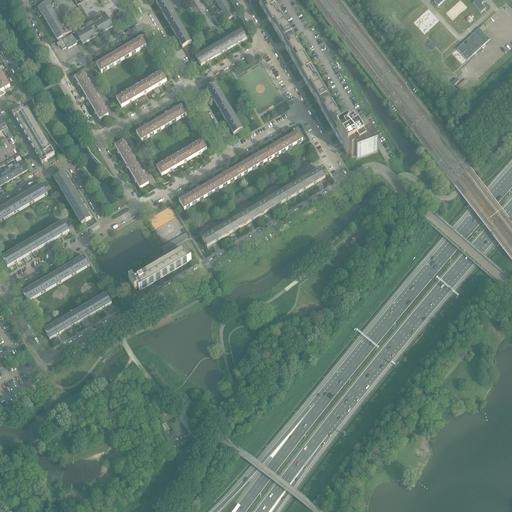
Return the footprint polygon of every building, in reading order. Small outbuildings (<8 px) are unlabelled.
[(52,0),(50,1),(38,8),(42,16),(43,16),(57,41),(58,40),(59,43),(57,44),(58,47),(61,46),(63,50),(67,48),(66,47),(67,47),(68,49),(77,44),(76,42),(80,40),(81,42),(83,45),(96,37),(95,36),(99,34),(100,35),(113,27),(104,12),(100,15),(100,14),(94,17),(94,18),(91,20),(91,21),(90,22),(89,21),(87,23),(83,26),(82,25),(76,28),(77,29),(75,31),(72,32),(69,27),(66,22),(65,19),(63,17),(58,9),(59,8),(56,4),(55,4),(53,0),(52,0)] [(159,9),(160,11),(161,12),(165,18),(174,12),(166,0),(159,0),(155,3),(156,3),(159,9)] [(224,0),(221,0),(217,3),(220,9),(227,4),(224,0)] [(261,4),(259,5),(276,34),(277,33),(282,41),(286,49),(285,50),(312,95),(313,94),(322,110),(321,111),(341,146),(342,145),(343,147),(348,155),(349,154),(352,158),(354,157),(357,160),(378,153),(377,151),(371,140),(367,142),(365,139),(362,134),(359,136),(358,136),(358,135),(354,129),(349,132),(348,131),(272,0),(267,0),(261,4)] [(483,2),(481,0),(476,0),(473,4),(481,13),(485,8),(481,4),(483,2)] [(227,4),(220,9),(223,14),(231,10),(227,4)] [(231,10),(223,14),(227,21),(235,16),(231,10)] [(174,33),(183,28),(174,12),(165,18),(168,24),(170,27),(174,33)] [(183,28),(174,33),(177,39),(177,40),(179,42),(182,48),(182,49),(183,48),(188,45),(192,43),(183,28)] [(479,28),(456,49),(467,61),(489,40),(479,28)] [(226,39),(232,48),(238,45),(238,44),(240,43),(241,43),(240,43),(246,39),(247,40),(247,39),(241,30),(226,39)] [(131,45),(126,47),(131,56),(146,47),(141,38),(133,43),(131,44),(131,45)] [(211,48),(216,57),(222,54),(223,54),(223,53),(225,52),(232,48),(226,39),(211,48)] [(117,53),(111,56),(116,65),(131,56),(126,47),(119,52),(117,53)] [(216,57),(211,48),(196,57),(198,62),(201,66),(207,63),(208,62),(207,62),(209,61),(210,61),(216,57)] [(193,65),(198,62),(196,57),(194,54),(189,57),(193,65)] [(102,62),(96,65),(101,74),(116,65),(111,56),(104,60),(102,62)] [(1,71),(0,71),(0,90),(1,92),(5,90),(10,87),(1,71)] [(83,73),(75,78),(78,84),(79,86),(80,86),(83,92),(92,87),(83,73)] [(162,73),(147,82),(152,90),(159,86),(161,85),(167,82),(162,73)] [(469,83),(465,80),(458,87),(461,90),(469,83)] [(147,82),(131,91),(137,99),(144,95),(146,94),(152,90),(147,82)] [(210,96),(212,99),(216,105),(225,100),(216,85),(216,84),(207,90),(210,96)] [(92,87),(83,92),(87,98),(88,100),(92,106),(100,101),(92,87)] [(131,91),(116,99),(121,108),(130,103),(132,102),(137,99),(131,91)] [(219,111),(221,114),(225,120),(234,115),(233,115),(225,100),(216,105),(219,111)] [(100,101),(92,106),(95,113),(96,115),(100,121),(109,116),(100,101)] [(171,113),(166,116),(172,124),(187,116),(182,107),(173,112),(171,113)] [(55,155),(28,110),(25,111),(23,108),(12,114),(15,118),(16,117),(17,120),(16,121),(18,124),(19,124),(21,127),(20,127),(22,131),(23,130),(25,133),(24,134),(26,137),(27,137),(29,140),(28,140),(30,144),(31,143),(32,146),(31,147),(33,150),(35,150),(36,152),(35,153),(37,157),(38,156),(40,159),(39,160),(42,165),(47,162),(46,160),(55,155)] [(228,126),(230,129),(234,135),(233,135),(234,136),(243,130),(242,130),(234,115),(225,120),(228,126)] [(157,122),(151,125),(156,133),(172,124),(166,116),(159,120),(157,121),(157,122)] [(4,133),(9,130),(3,120),(0,121),(0,126),(3,131),(4,133)] [(142,130),(136,134),(141,142),(156,133),(151,125),(145,129),(144,129),(142,130)] [(282,142),(287,150),(303,141),(298,132),(282,142)] [(202,141),(187,150),(192,159),(199,155),(201,154),(207,150),(202,141)] [(123,160),(132,155),(124,142),(115,146),(123,160)] [(268,150),(273,158),(287,150),(282,142),(268,150)] [(187,150),(172,159),(177,168),(184,163),(186,162),(187,162),(192,159),(187,150)] [(252,159),(258,167),(273,158),(268,150),(252,159)] [(132,155),(123,160),(132,175),(141,170),(132,155)] [(172,159),(157,168),(162,177),(170,172),(172,171),(172,170),(177,168),(172,159)] [(237,168),(242,176),(258,167),(252,159),(237,168)] [(28,171),(22,161),(17,163),(18,165),(23,173),(28,171)] [(14,168),(19,176),(23,173),(18,165),(14,168)] [(10,170),(15,179),(19,176),(14,168),(10,170)] [(223,176),(228,185),(242,176),(237,168),(223,176)] [(5,173),(10,181),(15,179),(10,170),(5,173)] [(141,170),(132,175),(140,189),(149,184),(141,170)] [(305,179),(310,188),(325,179),(320,170),(305,179)] [(1,175),(6,184),(10,181),(5,173),(1,175)] [(73,189),(63,173),(55,179),(64,194),(73,189)] [(208,185),(213,193),(228,185),(223,176),(208,185)] [(287,189),(292,198),(310,188),(305,179),(287,189)] [(193,194),(198,202),(213,193),(208,185),(193,194)] [(27,195),(32,204),(47,195),(46,192),(42,186),(27,195)] [(73,189),(64,194),(73,210),(82,204),(73,189)] [(270,199),(275,209),(292,198),(287,189),(270,199)] [(198,202),(193,194),(179,202),(184,210),(198,202)] [(32,204),(27,195),(12,204),(17,213),(32,204)] [(252,210),(258,219),(275,209),(270,199),(252,210)] [(17,213),(12,204),(0,210),(0,218),(2,222),(17,213)] [(90,219),(82,204),(73,210),(80,222),(81,225),(82,224),(85,223),(86,223),(87,222),(90,219)] [(235,220),(240,229),(258,219),(252,210),(235,220)] [(217,230),(223,239),(240,229),(235,220),(217,230)] [(69,232),(69,231),(65,226),(64,223),(48,232),(53,241),(69,232)] [(223,239),(217,230),(202,239),(207,248),(223,239)] [(368,232),(376,241),(378,240),(369,231),(368,232)] [(53,241),(48,232),(33,241),(38,250),(53,241)] [(357,235),(348,244),(353,249),(352,250),(358,256),(369,245),(363,240),(362,241),(357,235)] [(38,250),(33,241),(18,250),(23,259),(38,250)] [(23,259),(18,250),(2,259),(3,259),(5,263),(4,263),(5,264),(8,268),(23,259)] [(127,285),(126,285),(127,285),(131,291),(132,293),(135,291),(139,289),(140,291),(191,261),(188,255),(186,252),(157,268),(135,282),(134,280),(133,279),(129,281),(130,283),(127,285)] [(68,267),(74,276),(89,267),(84,258),(68,267)] [(53,276),(59,285),(74,276),(68,267),(53,276)] [(38,285),(43,294),(59,285),(53,276),(38,285)] [(43,294),(38,285),(23,294),(25,297),(25,298),(25,299),(26,299),(28,302),(28,303),(43,294)] [(91,304),(96,313),(111,304),(106,295),(91,304)] [(75,313),(80,321),(81,322),(96,313),(91,304),(75,313)] [(60,322),(65,331),(81,322),(80,321),(75,313),(60,322)] [(65,331),(60,322),(45,331),(45,332),(47,335),(47,336),(48,336),(50,340),(65,331)] [(26,358),(6,370),(4,371),(0,373),(0,403),(3,409),(43,386),(26,358)] [(190,435),(196,431),(184,413),(178,417),(179,419),(177,420),(177,419),(169,424),(173,430),(171,432),(176,440),(178,438),(179,439),(184,436),(185,439),(188,437),(187,436),(190,435)]
